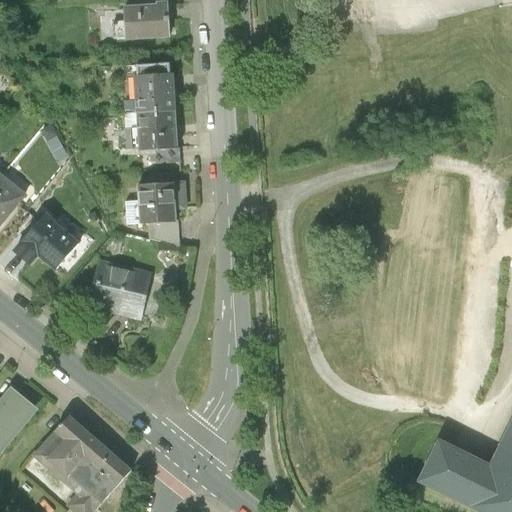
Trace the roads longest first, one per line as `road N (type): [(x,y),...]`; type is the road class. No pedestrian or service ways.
road 1 (residential): [(214,0),(231,381),(213,422),(184,457)]
road 2 (tertiary): [(0,307),(184,457)]
